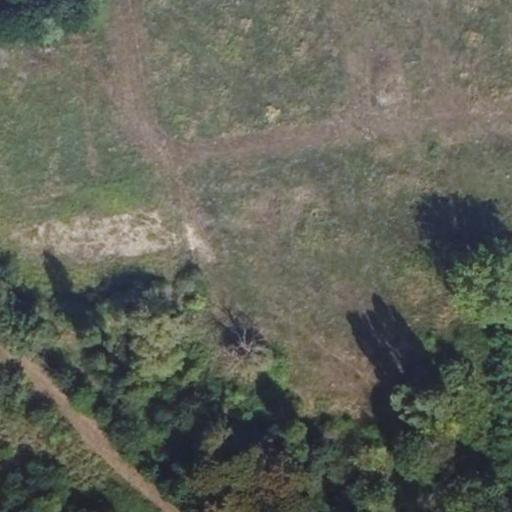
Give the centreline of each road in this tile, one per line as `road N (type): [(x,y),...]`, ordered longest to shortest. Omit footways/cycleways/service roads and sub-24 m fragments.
road 1 (unclassified): [(171,511),(0,335)]
road 2 (track): [(131,0),(148,124)]
